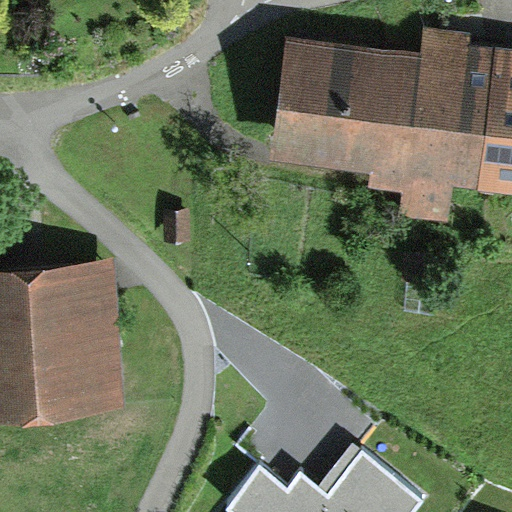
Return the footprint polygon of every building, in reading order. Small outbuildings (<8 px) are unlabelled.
[(421,53),(285,36),(269,161),(371,174),(369,190),(402,194),(399,216),(449,222),(454,189),(477,192),(496,48),(470,45),(471,33),(425,27),(421,53)] [(511,50),(496,48),(477,192),(511,196),(511,50)] [(430,287),(436,265),(407,258),(401,279),(430,287)] [(115,267),(0,271),(0,416),(121,411),(115,267)] [(288,486),(262,464),(234,499),(249,511),(404,511),(419,495),(362,449),(327,491),(301,470),(288,486)]
